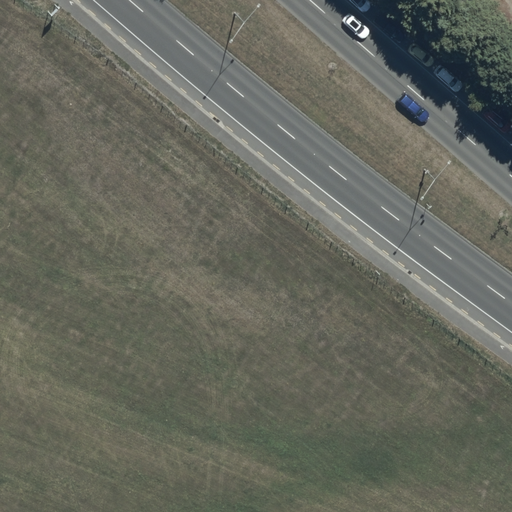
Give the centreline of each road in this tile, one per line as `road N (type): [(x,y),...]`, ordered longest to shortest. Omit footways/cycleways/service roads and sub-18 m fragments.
road 1 (primary): [(511,305),(128,0)]
road 2 (primary): [(309,0),(511,176)]
